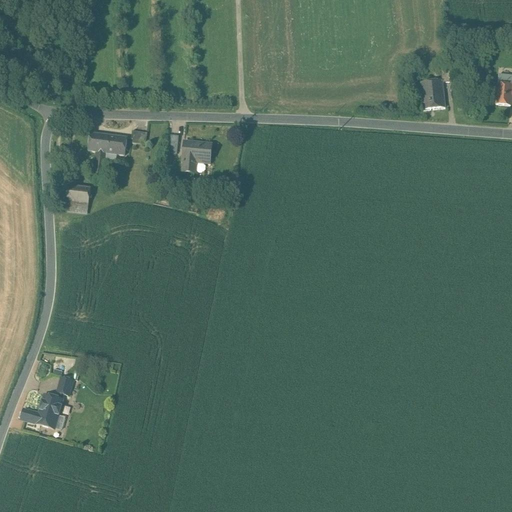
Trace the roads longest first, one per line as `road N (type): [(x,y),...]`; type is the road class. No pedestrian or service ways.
road 1 (unclassified): [(511,130),(241,112),(43,110)]
road 2 (unclassified): [(43,110),(50,285),(0,431)]
